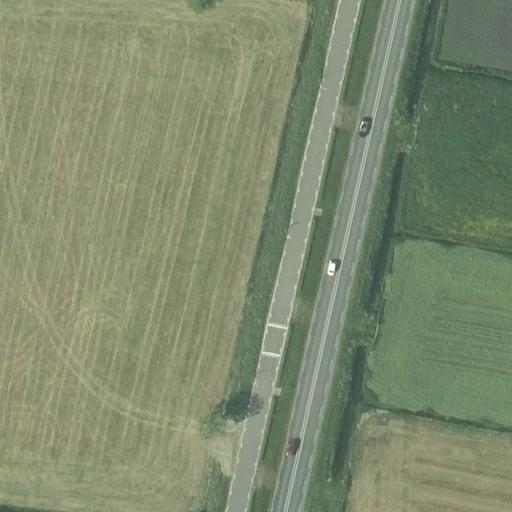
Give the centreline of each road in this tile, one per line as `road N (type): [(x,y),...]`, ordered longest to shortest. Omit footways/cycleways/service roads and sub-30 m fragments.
road 1 (unclassified): [(235,511),(350,0)]
road 2 (primary): [(285,511),(399,0)]
